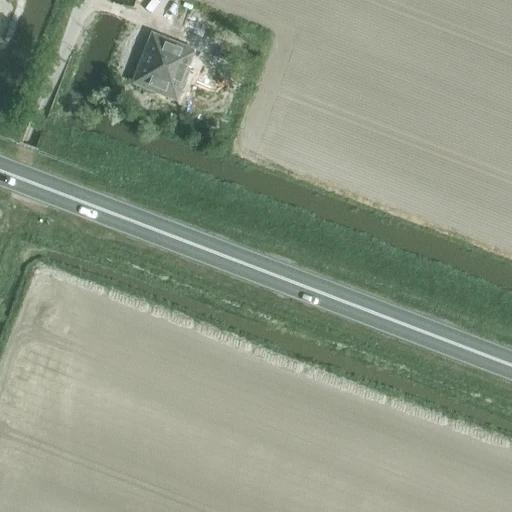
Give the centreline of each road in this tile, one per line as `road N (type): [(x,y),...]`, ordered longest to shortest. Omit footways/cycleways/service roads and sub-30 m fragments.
road 1 (trunk): [(511,365),(0,171)]
road 2 (unclassified): [(0,226),(85,0)]
